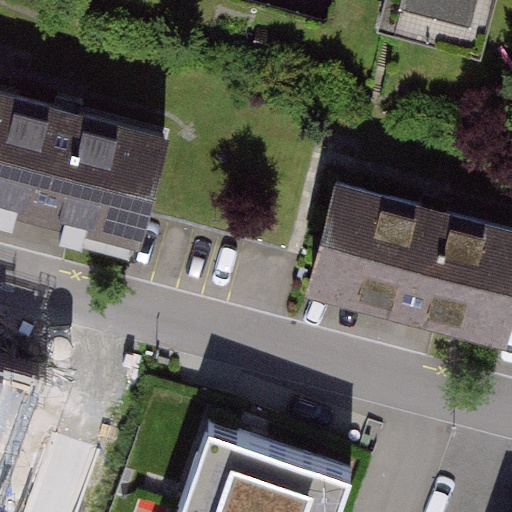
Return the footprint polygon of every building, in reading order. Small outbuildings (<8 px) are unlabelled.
[(478,0),(404,0),(404,3),(473,21),(478,0)] [(166,134),(0,89),(0,191),(141,229),(166,134)] [(511,309),(511,224),(337,178),(312,273),(508,325),(511,309)] [(0,476),(32,383),(0,372),(0,476)] [(341,511),(355,472),(210,422),(179,511),(341,511)]
